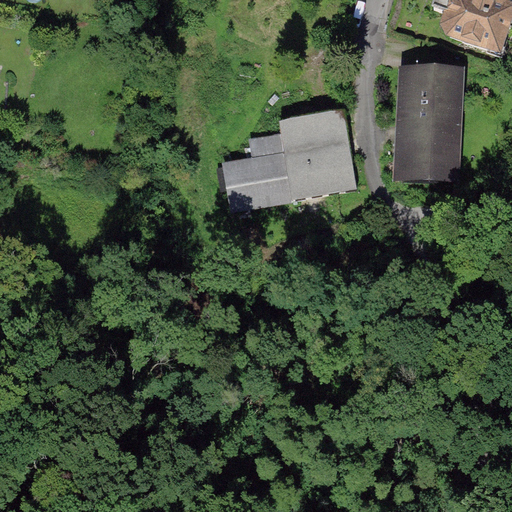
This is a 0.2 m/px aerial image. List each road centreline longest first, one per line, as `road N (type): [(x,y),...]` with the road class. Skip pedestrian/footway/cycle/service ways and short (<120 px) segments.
road 1 (track): [(494,511),(473,392),(408,223),(511,220)]
road 2 (residential): [(381,0),(365,59),(366,153),(374,181),(408,223)]
